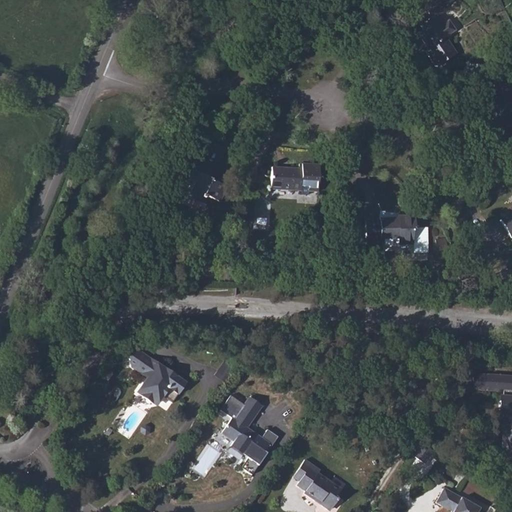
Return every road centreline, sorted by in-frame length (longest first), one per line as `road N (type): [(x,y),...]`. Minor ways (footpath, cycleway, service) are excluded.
road 1 (residential): [(34,448),(106,323),(125,312),(157,305),(470,324)]
road 2 (residential): [(470,324),(455,231),(427,168),(337,120),(240,87),(146,80),(102,59)]
road 3 (unknown): [(103,511),(164,459),(207,393),(203,370),(157,352)]
road 4 (tertiary): [(81,112),(0,317)]
road 5 (unknown): [(185,511),(236,502),(255,485),(282,437),(274,418),(261,428)]
